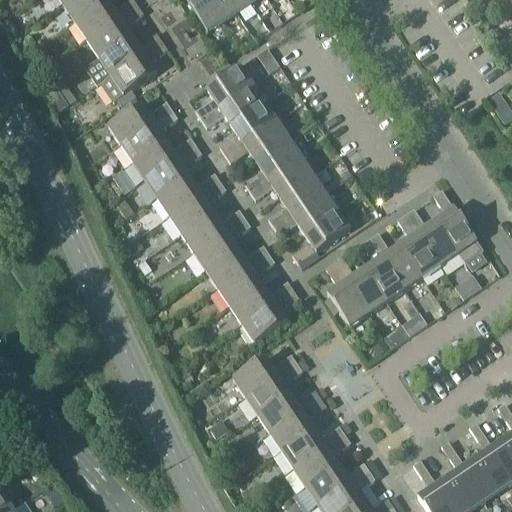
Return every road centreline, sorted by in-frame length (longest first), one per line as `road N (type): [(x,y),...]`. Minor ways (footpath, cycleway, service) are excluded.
road 1 (secondary): [(204,511),(0,103)]
road 2 (residential): [(511,368),(422,426),(384,369),(511,281)]
road 3 (residential): [(458,160),(404,196),(302,36)]
road 4 (residential): [(458,160),(363,11)]
road 5 (secondary): [(0,380),(117,511)]
